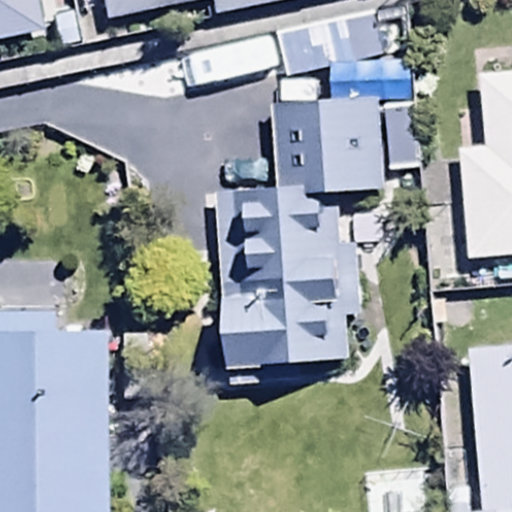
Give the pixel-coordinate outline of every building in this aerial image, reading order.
[(0,0),(0,50),(42,41),(33,0),(0,0)] [(100,0),(107,29),(212,8),(215,22),(323,0),(100,0)] [(410,68),(374,69),(369,26),(272,39),(278,86),(328,79),(328,107),(410,106),(410,68)] [(459,160),(465,268),(511,266),(511,83),(479,85),(483,159),(459,160)] [(377,109),(271,115),(275,202),(215,205),(230,393),(269,391),(268,376),(353,372),(351,328),(363,327),(359,251),(341,252),(338,204),(382,202),(377,109)] [(110,511),(114,292),(0,289),(0,511),(110,511)] [(511,511),(511,353),(469,357),(479,491),(449,494),(450,511),(511,511)]
